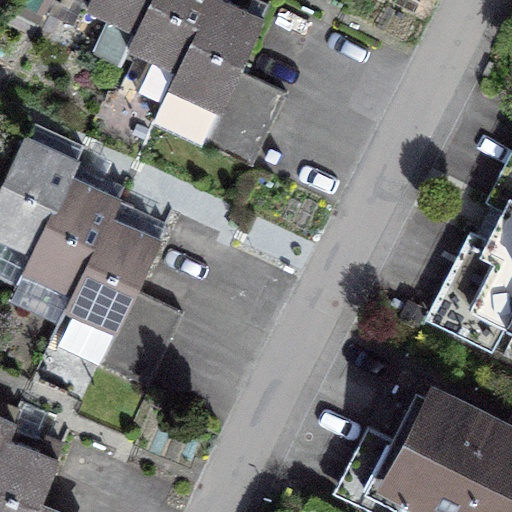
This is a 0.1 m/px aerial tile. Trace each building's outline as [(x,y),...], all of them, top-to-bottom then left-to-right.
[(89,0),(87,7),(136,30),(150,0),(89,0)] [(150,0),(136,30),(129,45),(178,69),(211,0),(150,0)] [(264,19),(225,0),(211,0),(178,69),(170,86),(220,110),(240,69),(264,19)] [(287,91),(240,69),(220,110),(205,141),(252,164),(287,91)] [(77,160),(26,136),(0,190),(0,234),(33,251),(69,175),(77,160)] [(504,322),(511,326),(511,164),(492,203),(506,210),(489,241),(476,234),(431,320),(490,350),(504,322)] [(117,198),(69,175),(33,251),(25,268),(73,290),(110,214),(117,198)] [(161,239),(110,214),(73,290),(66,305),(73,309),(58,341),(101,362),(114,337),(125,314),(136,290),(161,239)] [(183,312),(136,290),(125,314),(171,336),(183,312)] [(160,359),(171,336),(125,314),(114,337),(160,359)] [(148,385),(160,359),(114,337),(101,362),(148,385)] [(511,511),(511,428),(434,388),(403,448),(370,431),(340,488),(380,509),(385,500),(395,506),(391,511),(511,511)] [(14,420),(0,414),(0,454),(7,437),(14,420)] [(58,458),(7,437),(0,454),(0,511),(35,511),(36,510),(58,458)]
